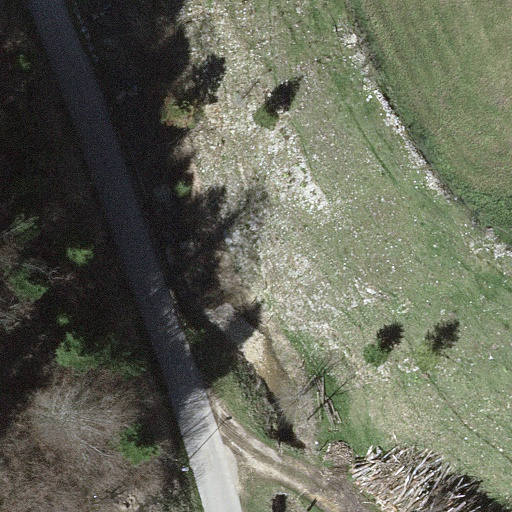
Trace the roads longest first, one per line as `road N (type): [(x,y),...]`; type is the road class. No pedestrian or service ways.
road 1 (residential): [(223,511),(45,0)]
road 2 (track): [(200,428),(353,511)]
